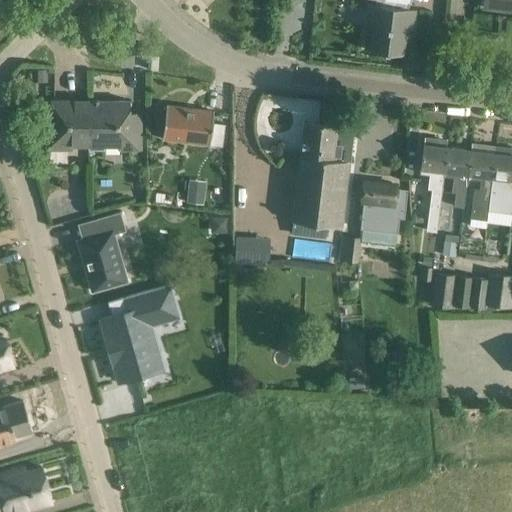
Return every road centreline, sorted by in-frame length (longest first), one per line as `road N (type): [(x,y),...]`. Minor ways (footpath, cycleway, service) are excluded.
road 1 (residential): [(0,114),(116,511)]
road 2 (residential): [(511,105),(255,74),(174,35),(144,0)]
road 3 (residential): [(511,499),(375,511)]
